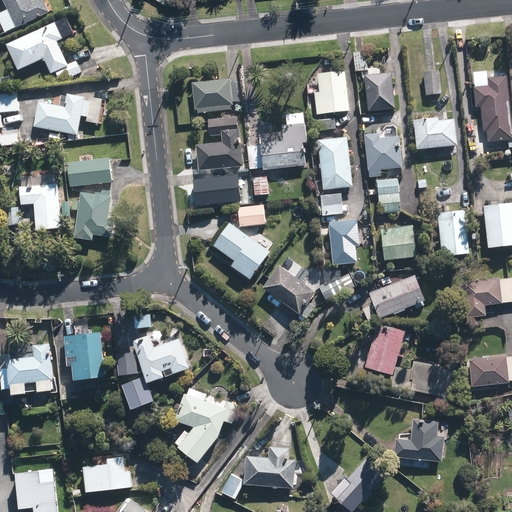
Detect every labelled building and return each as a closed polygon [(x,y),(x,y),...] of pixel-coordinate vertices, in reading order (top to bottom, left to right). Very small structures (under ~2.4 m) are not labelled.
[(31,0),(8,0),(20,25),(50,11),(45,1),(34,6),(31,0)] [(58,25),(12,46),(22,68),(48,56),(55,71),(69,64),(58,40),(64,38),(58,25)] [(77,63),(59,72),(63,80),(81,72),(77,63)] [(440,73),(426,75),(428,94),(442,93),(440,73)] [(349,112),(344,75),(315,79),(319,115),(349,112)] [(391,75),(367,78),(371,111),(395,109),(391,75)] [(487,143),(511,140),(511,118),(507,75),(489,76),(489,84),(474,85),(476,104),(480,104),(482,130),(486,130),(487,143)] [(230,85),(230,82),(196,86),(198,109),(232,105),(232,101),(239,100),(237,85),(230,85)] [(18,95),(0,96),(0,111),(20,110),(18,95)] [(69,110),(43,105),(39,126),(79,134),(86,100),(72,97),(69,110)] [(285,135),(263,138),(267,169),(304,164),(301,142),(306,142),(303,116),(288,118),(289,127),(284,128),(285,135)] [(237,120),(211,123),(212,135),(238,132),(237,120)] [(334,120),(315,123),(317,131),(335,129),(334,120)] [(444,120),(417,123),(420,149),(457,145),(454,123),(445,124),(444,120)] [(225,145),(199,147),(201,169),(243,165),(240,133),(224,135),(225,145)] [(20,136),(4,138),(5,146),(20,144),(20,136)] [(379,136),(366,137),(371,176),(380,175),(380,169),(403,167),(400,140),(380,142),(379,136)] [(346,142),(322,144),(326,187),(351,185),(346,142)] [(110,160),(72,165),(74,185),(112,179),(110,160)] [(193,176),(196,204),(242,199),(240,171),(193,176)] [(266,179),(256,180),(257,195),(268,194),(266,179)] [(397,181),(379,183),(381,202),(399,201),(397,181)] [(60,187),(25,189),(26,203),(39,202),(41,229),(62,228),(60,187)] [(111,198),(86,194),(78,236),(94,238),(95,233),(113,236),(115,222),(107,220),(111,198)] [(340,195),(323,197),(325,215),(342,213),(340,195)] [(511,203),(486,206),(491,247),(511,244),(511,203)] [(261,208),(241,210),(243,225),(263,223),(261,208)] [(19,210),(8,210),(8,224),(20,223),(19,210)] [(464,215),(441,218),(445,255),(468,253),(464,215)] [(357,224),(332,227),(335,264),(357,261),(355,246),(359,246),(357,224)] [(270,254),(232,227),(218,246),(238,261),(235,265),(252,278),(270,254)] [(415,257),(413,228),(385,231),(387,260),(415,257)] [(314,294),(281,270),(267,288),(301,312),(314,294)] [(340,278),(321,288),(327,299),(346,290),(340,278)] [(415,279),(373,295),(382,317),(424,301),(415,279)] [(511,281),(503,282),(505,303),(511,302),(511,281)] [(499,282),(466,285),(469,317),(485,315),(484,304),(501,303),(499,282)] [(402,335),(383,330),(373,366),(392,371),(397,353),(401,354),(403,348),(399,347),(402,335)] [(107,376),(102,335),(69,340),(72,361),(77,360),(80,380),(107,376)] [(151,338),(137,343),(152,382),(191,367),(182,344),(156,354),(151,338)] [(40,359),(14,363),(16,385),(55,380),(51,347),(39,348),(40,359)] [(138,354),(120,356),(123,376),(140,373),(138,354)] [(505,360),(473,362),(475,386),(507,383),(505,360)] [(444,395),(449,370),(417,364),(415,374),(399,371),(396,386),(444,395)] [(146,379),(126,387),(136,409),(155,401),(146,379)] [(201,426),(184,448),(201,460),(222,432),(226,419),(232,420),(236,407),(194,395),(193,398),(189,397),(182,420),(201,426)] [(414,444),(400,443),(399,457),(442,460),(443,440),(436,440),(438,424),(416,422),(414,444)] [(271,462),(251,461),(250,484),(292,487),(294,464),(287,463),(288,450),(272,449),(271,462)] [(86,463),(89,490),(135,485),(132,458),(86,463)] [(369,460),(338,493),(354,509),(386,475),(369,460)] [(38,511),(62,511),(56,467),(20,471),(24,506),(37,504),(38,511)] [(243,482),(233,477),(226,493),(235,498),(243,482)] [(148,511),(136,503),(129,511),(148,511)]
